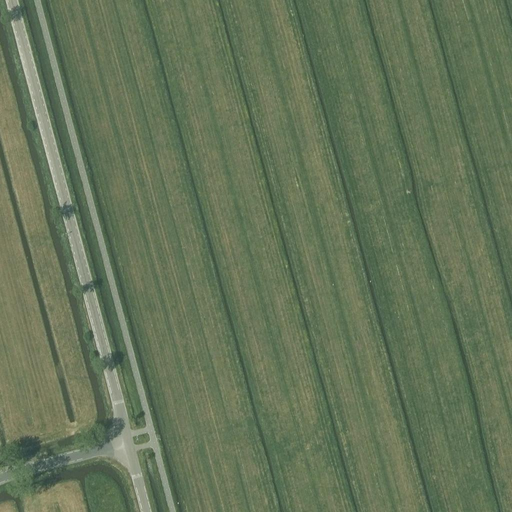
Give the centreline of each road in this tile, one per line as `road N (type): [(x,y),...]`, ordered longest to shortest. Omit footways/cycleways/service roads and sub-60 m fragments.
road 1 (tertiary): [(126,442),(10,0)]
road 2 (tertiary): [(0,479),(126,442)]
